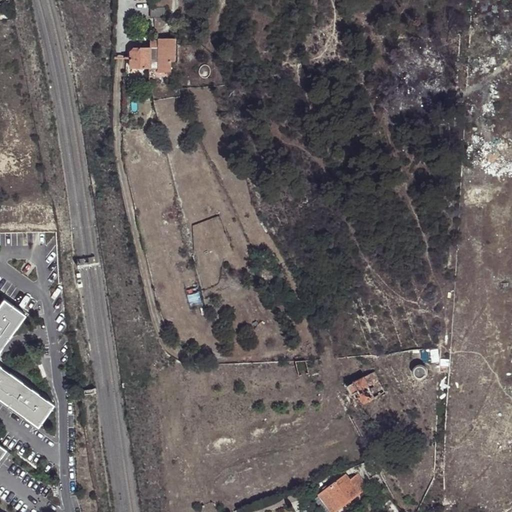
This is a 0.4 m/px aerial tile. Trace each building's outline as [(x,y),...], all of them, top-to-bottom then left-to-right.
[(166,9),(150,9),(150,19),(153,19),(166,19),(166,9)] [(148,72),(148,77),(158,78),(158,73),(170,73),(171,63),(175,63),(175,40),(159,39),(159,49),(150,49),(133,48),(130,52),(129,68),(148,69),(148,72)] [(150,39),(150,49),(159,49),(159,39),(150,39)] [(219,215),(189,225),(199,254),(229,243),(219,215)] [(0,347),(24,314),(4,300),(0,305),(0,347)] [(414,372),(415,376),(417,378),(420,379),(421,379),(424,379),(427,377),(428,373),(427,369),(425,367),(421,365),(418,366),(415,369),(414,372)] [(0,398),(15,379),(0,367),(0,398)] [(384,392),(373,371),(348,385),(352,394),(354,393),(357,397),(361,396),(365,402),(384,392)] [(15,379),(0,398),(0,400),(36,427),(52,405),(15,379)] [(315,497),(325,511),(332,511),(368,487),(358,474),(350,480),(346,475),(315,497)] [(238,511),(255,511),(253,503),(237,509),(238,511)]
